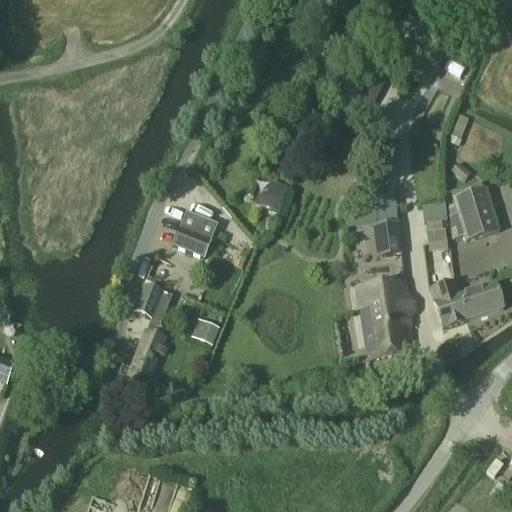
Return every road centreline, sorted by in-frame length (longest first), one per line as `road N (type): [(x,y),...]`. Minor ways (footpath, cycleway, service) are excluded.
road 1 (unclassified): [(485,412),(428,367),(342,400),(139,402),(113,387),(132,266),(259,0)]
road 2 (unclassified): [(485,412),(399,511)]
